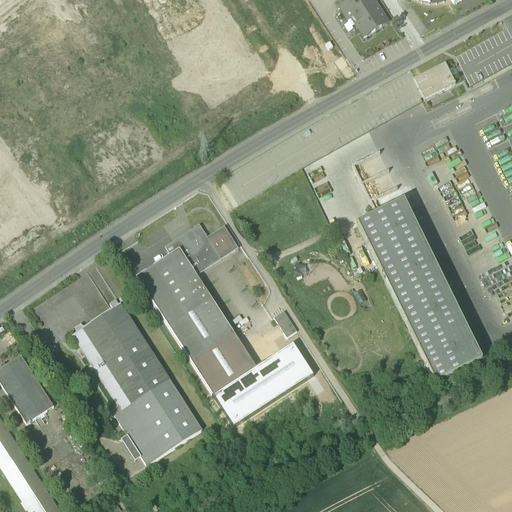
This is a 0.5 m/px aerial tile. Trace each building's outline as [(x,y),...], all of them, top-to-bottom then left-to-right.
[(0,259),(53,229),(55,224),(14,153),(57,128),(68,145),(77,140),(83,142),(134,113),(129,105),(144,96),(88,0),(70,0),(1,40),(25,81),(16,86),(21,94),(16,97),(12,107),(26,99),(40,124),(17,138),(15,142),(11,144),(2,141),(0,137),(0,259)] [(150,0),(183,57),(172,63),(208,124),(290,77),(278,56),(262,65),(224,0),(150,0)] [(371,0),(359,8),(353,0),(352,0),(350,2),(350,1),(348,3),(345,5),(341,7),(340,9),(345,17),(347,21),(348,22),(354,19),(357,25),(355,26),(356,27),(356,28),(358,31),(364,39),(366,38),(371,35),(371,34),(374,32),(379,29),(381,28),(379,25),(385,21),(384,19),(382,16),(382,17),(378,11),(379,11),(377,8),(375,5),(373,2),(371,0)] [(130,28),(155,17),(152,12),(127,22),(130,28)] [(159,14),(156,16),(167,34),(170,33),(159,14)] [(113,39),(124,31),(121,27),(110,35),(113,39)] [(444,65),(413,81),(423,102),(455,86),(444,65)] [(430,260),(403,205),(357,228),(435,386),(482,363),(445,289),(430,260)] [(136,280),(212,398),(255,370),(194,276),(234,250),(223,232),(206,243),(198,231),(180,242),(185,249),(179,252),(136,280)] [(430,260),(445,289),(457,283),(443,253),(430,260)] [(169,383),(120,307),(71,338),(121,414),(169,383)] [(296,334),(283,315),(273,321),(286,341),(296,334)] [(292,347),(255,370),(212,398),(233,430),(312,378),(292,347)] [(53,409),(21,358),(0,371),(0,386),(26,427),(53,409)] [(121,414),(114,419),(146,469),(201,433),(169,383),(121,414)] [(58,511),(0,422),(0,468),(28,511),(58,511)]
